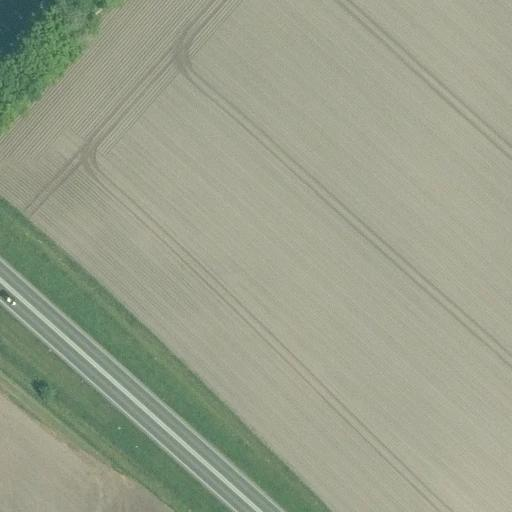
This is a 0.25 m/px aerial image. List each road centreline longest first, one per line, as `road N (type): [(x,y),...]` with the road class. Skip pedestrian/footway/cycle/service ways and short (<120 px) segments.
road 1 (trunk): [(260,511),(0,280)]
road 2 (track): [(0,380),(103,463)]
